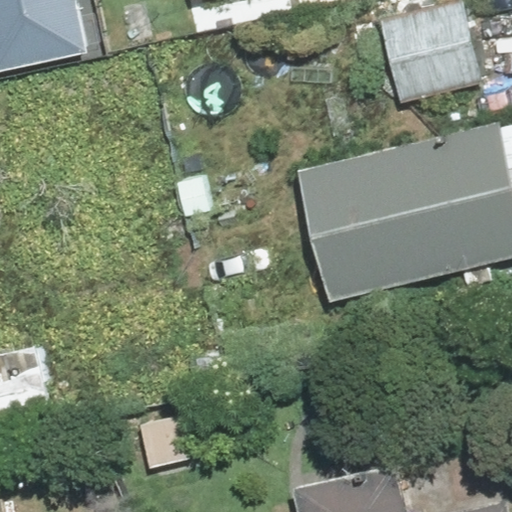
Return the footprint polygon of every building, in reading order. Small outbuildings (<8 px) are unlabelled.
[(79,0),(0,0),(0,76),(91,57),(79,0)] [(468,0),(381,21),(401,105),(488,84),(468,0)] [(500,120),(298,172),(331,302),(511,256),(511,125),(502,128),(500,120)] [(326,309),(227,333),(239,385),(339,362),(326,309)] [(45,345),(0,355),(0,426),(62,411),(45,345)] [(195,410),(149,417),(157,473),(204,467),(195,410)] [(408,511),(398,465),(294,488),(299,511),(511,511),(509,500),(453,511),(408,511)]
